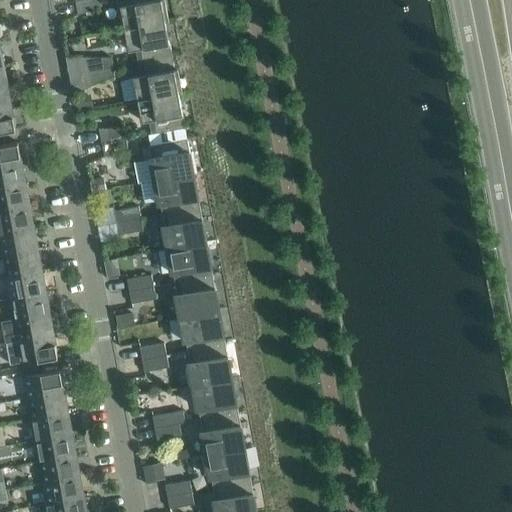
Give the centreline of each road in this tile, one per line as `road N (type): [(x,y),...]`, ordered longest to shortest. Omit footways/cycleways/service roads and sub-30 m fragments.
road 1 (residential): [(134,511),(39,0)]
road 2 (secondary): [(472,0),(511,192)]
